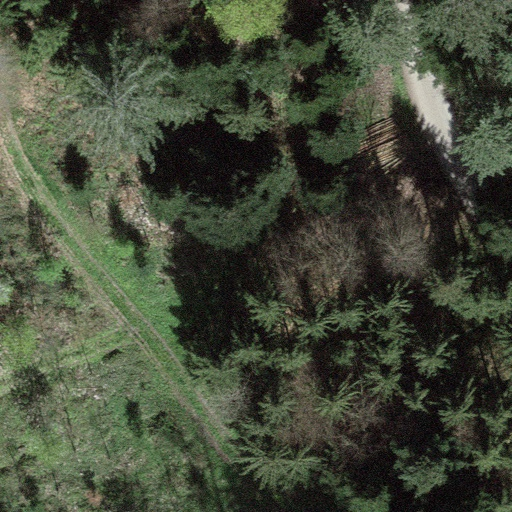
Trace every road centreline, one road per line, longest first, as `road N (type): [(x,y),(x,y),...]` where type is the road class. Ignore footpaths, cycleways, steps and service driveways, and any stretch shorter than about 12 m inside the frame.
road 1 (track): [(0,117),(41,199),(186,398),(237,467),(291,511)]
road 2 (unclassified): [(511,257),(453,168),(428,112),(410,0)]
